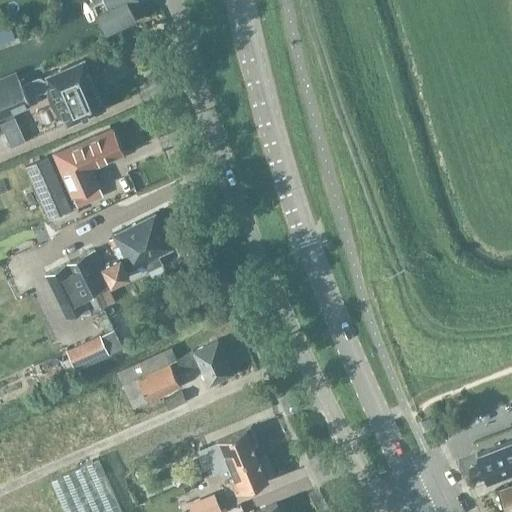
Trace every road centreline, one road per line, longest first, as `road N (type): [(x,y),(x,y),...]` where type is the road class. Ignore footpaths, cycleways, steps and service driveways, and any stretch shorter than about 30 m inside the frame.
road 1 (residential): [(172,0),(266,278),(382,511)]
road 2 (tertiary): [(423,511),(306,247),(239,0)]
